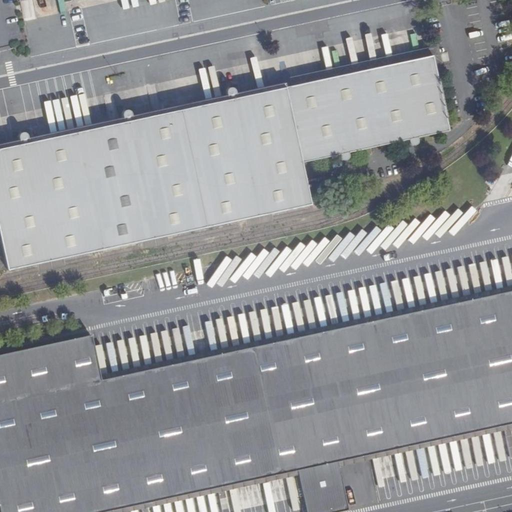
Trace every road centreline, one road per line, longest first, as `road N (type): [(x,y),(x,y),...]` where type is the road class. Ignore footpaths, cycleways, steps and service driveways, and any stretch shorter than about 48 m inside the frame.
road 1 (unclassified): [(0,78),(354,0)]
road 2 (unknown): [(464,81),(468,116),(454,138),(352,175)]
